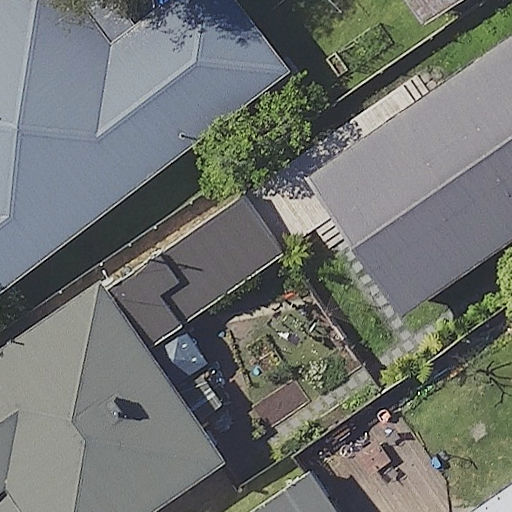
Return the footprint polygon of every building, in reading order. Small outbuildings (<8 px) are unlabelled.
[(0,0),(0,294),(301,67),(250,0),(175,0),(125,38),(96,0),(0,0)] [(464,0),(414,0),(428,22),(464,0)] [(511,242),(511,38),(318,175),(414,311),(511,242)] [(292,251),(251,193),(117,287),(157,345),(292,251)] [(117,287),(108,275),(0,351),(0,499),(15,488),(32,511),(151,511),(234,454),(157,345),(117,287)] [(351,511),(318,466),(252,511),(351,511)] [(511,511),(511,487),(476,511),(511,511)]
